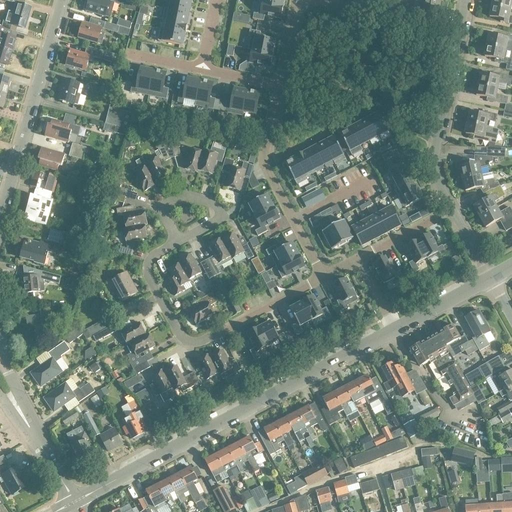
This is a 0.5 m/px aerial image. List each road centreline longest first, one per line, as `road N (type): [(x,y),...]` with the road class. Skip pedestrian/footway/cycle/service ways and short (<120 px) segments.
road 1 (unclassified): [(76,503),(395,330)]
road 2 (residential): [(488,279),(438,168),(469,0)]
road 3 (residential): [(323,277),(193,342),(148,273),(152,258),(178,242)]
road 4 (unclassified): [(0,216),(62,0)]
road 5 (residential): [(323,277),(265,164)]
road 6 (residential): [(265,164),(379,108)]
